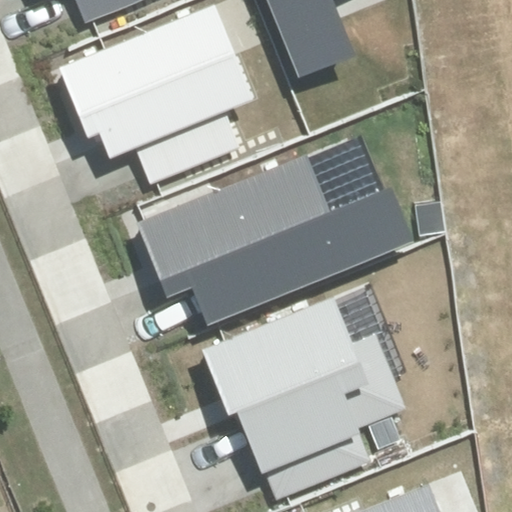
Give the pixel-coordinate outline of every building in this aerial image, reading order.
[(68,0),(78,25),(92,19),(142,0),(68,0)] [(266,0),(297,80),(361,55),(339,0),(266,0)] [(135,149),(149,184),(157,181),(241,147),(227,112),(256,100),(217,3),(105,49),(59,67),(88,138),(99,134),(109,160),(135,149)] [(143,219),(135,222),(167,299),(198,287),(213,323),(412,242),(388,184),(330,207),(308,152),(143,219)] [(225,342),(203,351),(228,414),(237,411),(273,502),(287,497),(373,462),(359,427),(406,409),(375,332),(352,341),(334,298),(225,342)] [(440,511),(429,483),(358,511),(440,511)]
